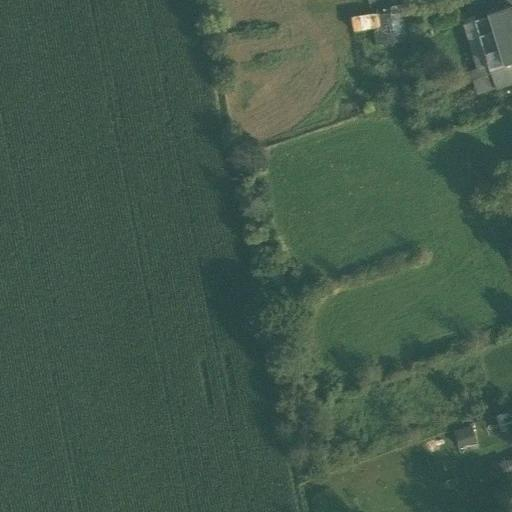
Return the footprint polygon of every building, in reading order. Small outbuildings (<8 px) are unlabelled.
[(511,65),(511,12),(504,8),(489,12),(491,18),(496,33),(479,38),(488,68),(489,72),(511,65)] [(404,13),(389,14),(392,45),(407,44),(404,13)] [(392,45),(389,14),(372,16),(374,30),(375,47),(392,45)] [(374,30),(372,16),(351,19),(353,33),(374,30)] [(474,23),(479,38),(496,33),(491,18),(474,23)] [(479,38),(474,23),(463,26),(476,71),(488,68),(479,38)] [(488,68),(476,71),(460,75),(462,86),(490,76),(489,72),(488,68)] [(499,99),(511,95),(511,68),(492,75),(499,99)] [(471,426),(453,432),(459,449),(477,443),(471,426)] [(511,477),(506,461),(487,468),(493,484),(511,477)]
